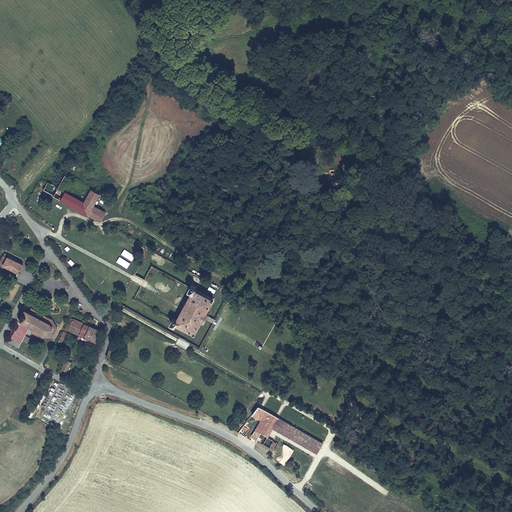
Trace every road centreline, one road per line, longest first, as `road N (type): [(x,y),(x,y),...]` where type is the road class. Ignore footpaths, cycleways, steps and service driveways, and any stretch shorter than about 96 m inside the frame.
road 1 (track): [(124,219),(224,274),(310,150),(182,61),(195,0)]
road 2 (tertiary): [(318,511),(233,439),(91,384)]
road 3 (tertiary): [(91,384),(107,327),(0,181)]
road 4 (track): [(182,61),(135,79),(79,151),(79,165),(124,197),(113,219)]
road 5 (track): [(332,434),(480,511)]
road 6 (tertiary): [(18,511),(65,451),(91,384)]
